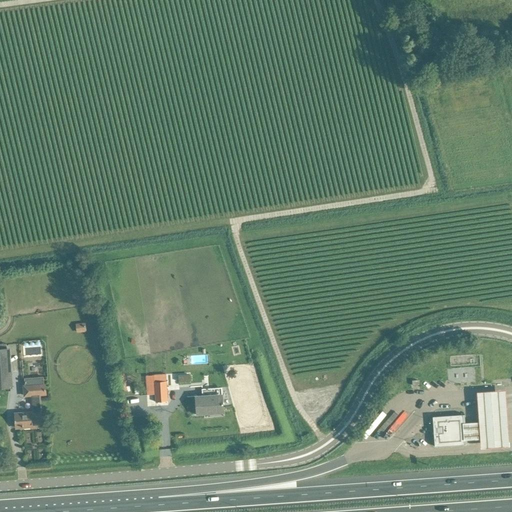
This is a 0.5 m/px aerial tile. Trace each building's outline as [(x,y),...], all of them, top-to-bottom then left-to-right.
[(433,87),(453,193),(511,181),(511,179),(509,166),(478,172),(472,145),(464,147),(462,133),(457,134),(456,129),(462,128),(460,117),(453,118),(448,95),(453,94),(451,84),(433,87)] [(89,324),(79,325),(80,335),(89,334),(89,324)] [(0,388),(13,388),(11,348),(0,348),(0,388)] [(156,395),(156,401),(167,401),(166,374),(146,375),(147,395),(156,395)] [(16,413),(15,413),(16,428),(17,428),(17,426),(23,426),(23,427),(42,426),(41,416),(40,394),(46,393),(45,382),(43,382),(25,383),(23,384),(23,395),(32,394),(33,412),(22,413),(22,415),(16,415),(16,413)] [(506,391),(477,392),(481,449),(510,447),(506,391)] [(215,395),(202,396),(196,396),(197,415),(205,414),(205,410),(211,410),(211,411),(223,410),(222,396),(216,397),(215,395)] [(435,447),(436,447),(436,446),(464,444),(464,445),(466,445),(466,443),(465,443),(463,416),(464,416),(464,414),(433,417),(435,447)]
